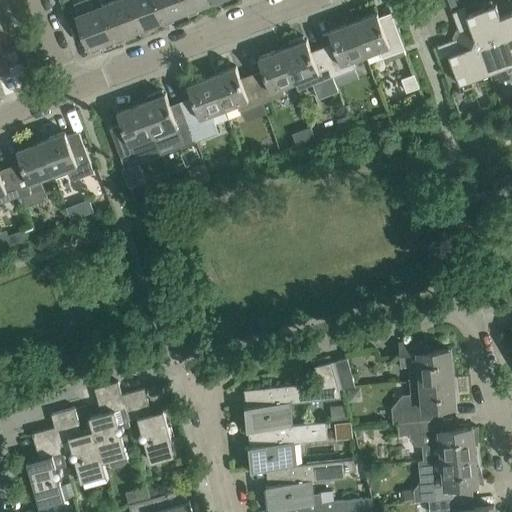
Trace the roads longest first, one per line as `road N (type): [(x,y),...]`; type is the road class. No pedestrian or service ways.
road 1 (residential): [(200,375),(461,306),(511,476)]
road 2 (residential): [(323,0),(72,91)]
road 3 (residential): [(200,375),(133,374),(70,389),(0,441)]
road 4 (residential): [(236,511),(200,375)]
